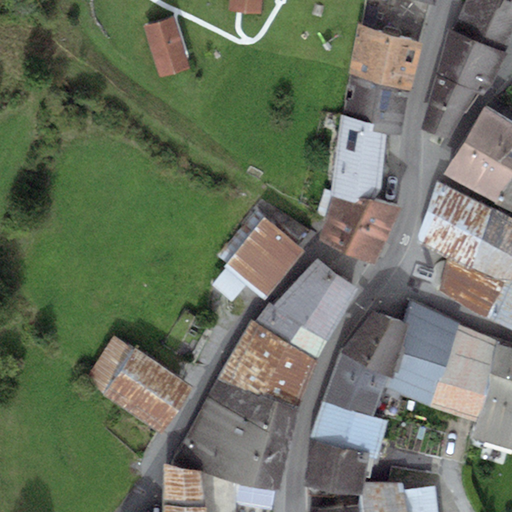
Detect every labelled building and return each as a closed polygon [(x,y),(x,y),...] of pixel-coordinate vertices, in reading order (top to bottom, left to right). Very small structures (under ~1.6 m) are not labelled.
[(366,0),(363,24),(420,38),(429,0),(366,0)] [(511,0),(473,0),(460,31),(501,48),(511,27),(511,0)] [(183,55),(172,18),(149,24),(160,62),(183,55)] [(409,79),(420,38),(363,24),(361,24),(346,113),(383,125),(384,123),(400,124),(403,105),(409,79)] [(451,28),(439,71),(475,86),(476,84),(481,86),(501,48),(460,31),(451,28)] [(439,71),(425,121),(449,129),(464,101),(468,102),(469,99),(468,98),(475,86),(439,71)] [(511,156),(511,119),(487,104),(448,168),(482,186),(502,150),(511,156)] [(336,191),(369,194),(377,182),(383,125),(346,113),(340,150),(336,191)] [(511,156),(502,150),(482,186),(499,195),(511,200),(511,156)] [(444,284),(460,291),(474,261),(469,258),(488,205),(440,181),(422,232),(423,236),(440,243),(452,249),(444,284)] [(369,194),(336,191),(327,221),(333,224),(331,230),(337,234),(338,236),(374,252),(398,203),(369,194)] [(241,220),(253,230),(228,260),(261,287),(310,227),(262,197),(241,220)] [(511,217),(488,205),(469,258),(474,261),(460,291),(479,299),(475,307),(499,315),(511,320),(511,217)] [(283,298),(278,303),(326,332),(352,284),(320,260),(283,297),(283,298)] [(314,354),(326,332),(278,303),(261,324),(314,354)] [(454,325),(407,308),(403,319),(405,320),(390,365),(385,362),(382,369),(432,383),(436,385),(453,327),(454,325)] [(390,365),(405,320),(403,319),(374,309),(345,345),(385,362),(390,365)] [(314,354),(261,324),(227,376),(270,394),(295,403),(314,354)] [(482,339),(453,327),(436,385),(432,383),(427,398),(454,407),(476,414),(479,414),(481,413),(498,342),(482,339)] [(508,345),(498,342),(481,413),(479,414),(475,429),(511,439),(511,342),(509,342),(508,345)] [(385,362),(345,345),(326,397),(367,409),(382,369),(385,362)] [(183,378),(137,347),(112,385),(158,416),(183,378)] [(229,471),(240,472),(270,394),(227,376),(222,374),(205,416),(205,415),(192,439),(189,438),(187,442),(190,444),(182,458),(195,461),(195,460),(207,464),(230,469),(229,471)] [(295,403),(270,394),(240,472),(277,479),(295,403)] [(382,418),(383,414),(367,409),(326,397),(313,437),(365,449),(373,450),(379,426),(383,427),(385,419),(382,418)] [(365,449),(313,437),(310,452),(307,478),(360,483),(365,449)] [(203,511),(199,468),(173,462),(169,475),(166,511),(203,511)] [(204,469),(201,468),(203,511),(234,511),(234,499),(233,477),(227,476),(227,471),(229,471),(230,469),(207,464),(204,469)] [(240,472),(229,471),(227,471),(227,476),(233,477),(234,499),(272,505),(277,479),(240,472)] [(365,489),(357,490),(358,511),(405,511),(403,489),(402,480),(364,481),(365,489)] [(434,511),(431,487),(403,489),(405,511),(434,511)] [(337,506),(310,510),(309,511),(358,511),(357,490),(335,494),(337,506)]
